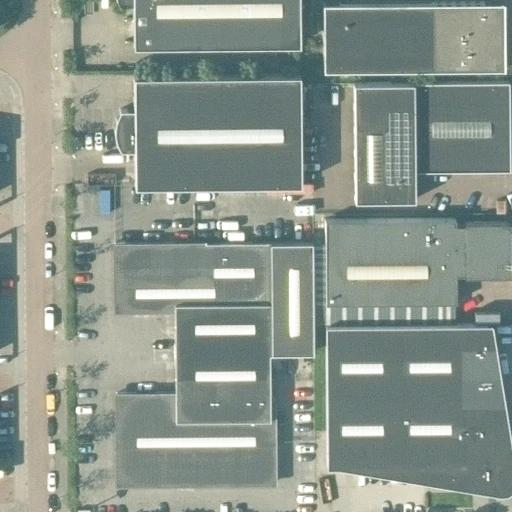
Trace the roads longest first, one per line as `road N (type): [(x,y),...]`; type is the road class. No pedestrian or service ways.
road 1 (unknown): [(295,473),(126,474),(109,463),(102,49)]
road 2 (residential): [(39,511),(36,55)]
road 3 (unknown): [(295,473),(291,336)]
